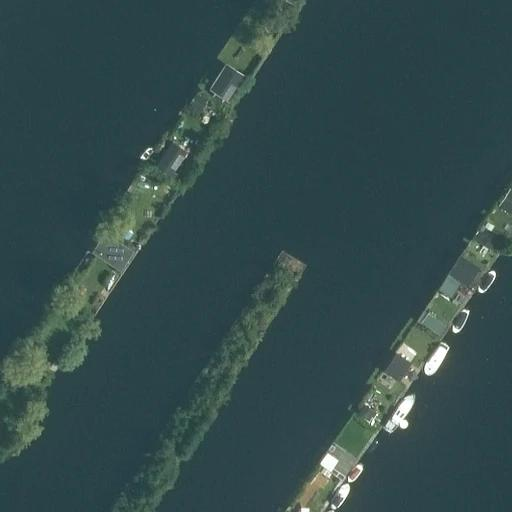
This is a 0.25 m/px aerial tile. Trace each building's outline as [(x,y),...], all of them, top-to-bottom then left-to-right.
[(220,72),(209,90),(214,93),(212,96),(221,102),(223,99),(229,103),(240,85),(220,72)] [(196,94),(188,106),(199,113),(207,101),(196,94)] [(171,142),(155,168),(173,180),(177,174),(173,172),(186,152),(171,142)] [(511,189),(509,188),(498,205),(511,214),(511,212),(511,189)] [(482,231),(476,240),(488,248),(495,239),(482,231)] [(104,233),(91,252),(120,271),(132,252),(104,233)] [(460,254),(447,274),(461,282),(473,263),(460,254)] [(447,275),(437,289),(451,298),(460,283),(447,275)] [(396,354),(383,371),(398,382),(411,364),(396,354)] [(364,405),(357,415),(368,422),(375,412),(364,405)]
